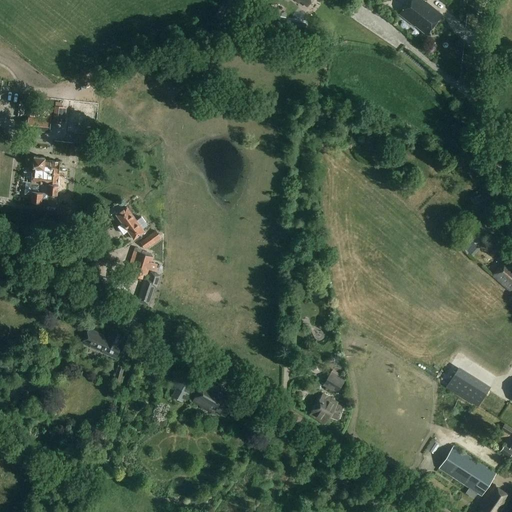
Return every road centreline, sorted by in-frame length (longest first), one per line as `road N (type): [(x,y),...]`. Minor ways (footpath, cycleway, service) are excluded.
road 1 (unclassified): [(441,511),(179,348),(0,259)]
road 2 (unclassified): [(511,199),(485,128),(478,79),(485,0)]
